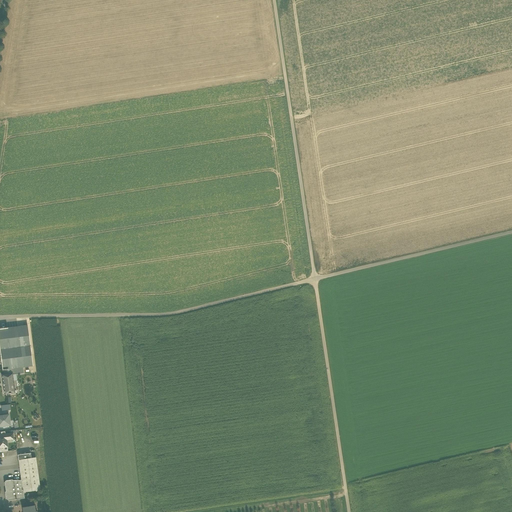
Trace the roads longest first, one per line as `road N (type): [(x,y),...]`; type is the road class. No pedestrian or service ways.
road 1 (track): [(273,0),(348,511)]
road 2 (track): [(511,232),(170,313),(25,316)]
